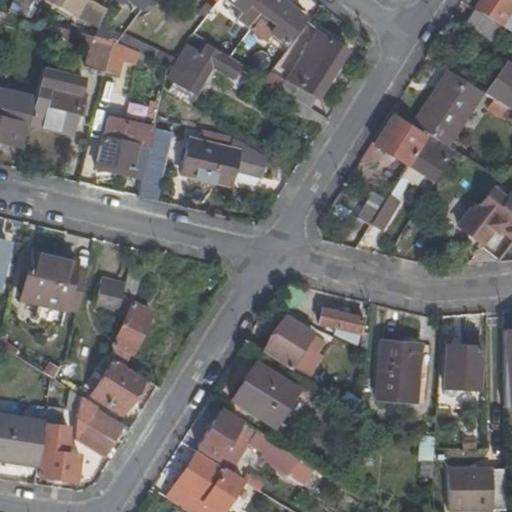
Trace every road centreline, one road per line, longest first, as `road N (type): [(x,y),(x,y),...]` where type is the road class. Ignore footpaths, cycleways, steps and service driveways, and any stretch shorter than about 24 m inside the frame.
road 1 (residential): [(94,511),(271,253)]
road 2 (residential): [(0,191),(271,253)]
road 3 (residential): [(271,253),(408,44)]
road 4 (residential): [(271,253),(458,290),(511,284)]
